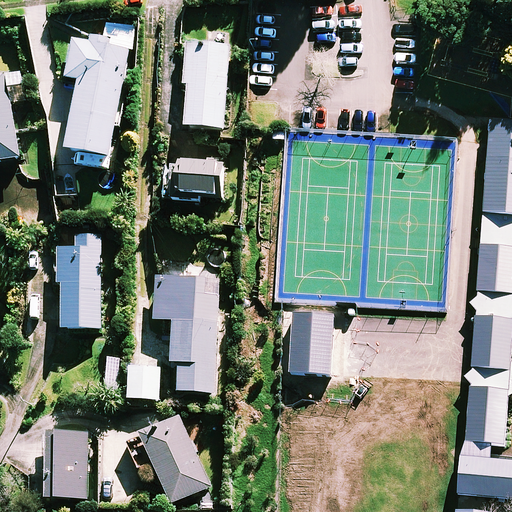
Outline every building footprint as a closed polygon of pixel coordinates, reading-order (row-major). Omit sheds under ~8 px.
[(114,159),(130,51),(134,52),(137,29),(130,28),(112,25),(108,46),(75,41),(68,81),(81,83),(70,153),(114,159)] [(187,67),(185,66),(184,87),(191,88),(189,130),(227,131),(232,34),(209,33),(208,47),(187,46),(187,67)] [(27,101),(22,73),(0,77),(0,164),(23,160),(12,104),(27,101)] [(511,158),(488,156),(481,223),(511,226),(511,158)] [(79,196),(76,163),(55,164),(58,197),(79,196)] [(228,165),(164,163),(163,202),(186,203),(186,196),(227,198),(228,165)] [(104,331),(104,237),(78,237),(78,250),(60,250),(60,285),(66,285),(66,331),(104,331)] [(511,241),(484,239),(481,284),(511,286),(511,241)] [(189,263),(159,262),(158,322),(177,322),(175,365),(180,365),(179,393),(218,395),(221,282),(213,281),(213,269),(189,268),(189,263)] [(511,344),(511,310),(479,308),(475,364),(510,367),(511,344)] [(161,401),(162,370),(131,368),(129,400),(161,401)] [(511,394),(511,384),(474,381),(470,435),(509,438),(511,394)] [(142,435),(144,437),(130,443),(142,470),(155,464),(174,506),(213,489),(181,418),(142,435)] [(91,434),(51,434),(50,500),(90,501),(91,434)] [(511,449),(460,445),(455,488),(511,493),(511,449)]
